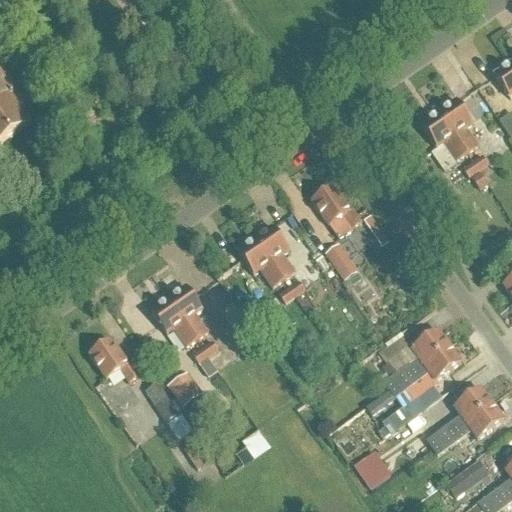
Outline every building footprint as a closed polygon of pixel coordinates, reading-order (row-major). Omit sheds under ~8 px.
[(511,102),(511,69),(511,68),(493,81),(509,104),(511,102)] [(0,147),(30,127),(19,110),(25,106),(0,70),(0,147)] [(438,118),(468,161),(478,153),(465,134),(472,129),(456,106),(438,118)] [(511,117),(511,116),(498,124),(511,144),(511,117)] [(444,150),(457,168),(468,161),(438,118),(421,131),(437,154),(444,150)] [(464,173),(472,183),(491,169),(484,160),(480,163),(464,173)] [(342,223),(351,235),(361,228),(352,215),(349,217),(332,192),(311,207),(329,232),(342,223)] [(255,245),(284,287),(295,279),(282,261),(289,256),(273,233),(255,245)] [(485,251),(493,262),(511,248),(511,240),(508,235),(485,251)] [(260,276),(272,295),(284,287),(255,245),(237,258),(253,281),(260,276)] [(359,275),(341,247),(326,257),(345,285),(359,275)] [(511,283),(503,291),(511,303),(511,283)] [(298,284),(278,298),(284,307),(304,294),(298,284)] [(168,305),(197,347),(208,339),(196,321),(202,316),(186,293),(168,305)] [(173,336),(186,354),(197,347),(168,305),(150,317),(166,341),(173,336)] [(273,331),(290,357),(301,349),(284,323),(273,331)] [(399,377),(383,388),(389,396),(449,352),(437,336),(411,355),(410,353),(391,366),(399,377)] [(127,370),(110,345),(89,360),(106,386),(120,376),(129,389),(139,382),(130,368),(127,370)] [(211,346),(201,353),(208,363),(218,356),(211,346)] [(449,352),(389,396),(394,404),(395,404),(402,413),(417,403),(435,390),(436,387),(461,368),(449,352)] [(201,353),(191,360),(197,370),(208,363),(201,353)] [(177,392),(189,409),(210,394),(198,377),(177,392)] [(147,395),(168,426),(181,418),(160,387),(147,395)] [(425,446),(431,454),(491,410),(479,394),(453,413),(460,421),(425,446)] [(390,399),(367,415),(371,422),(395,406),(390,399)] [(402,413),(382,428),(390,439),(425,414),(417,403),(402,413)] [(431,454),(437,462),(471,437),(477,445),(503,426),(491,410),(431,454)] [(168,429),(179,445),(192,436),(180,420),(168,429)] [(245,453),(252,463),(270,452),(258,435),(241,446),(245,453)] [(183,458),(196,478),(211,468),(198,448),(183,458)] [(252,463),(245,453),(235,460),(242,470),(252,463)] [(375,458),(354,471),(370,495),(390,482),(375,458)] [(477,466),(444,490),(455,505),(488,481),(477,466)] [(477,509),(478,511),(489,511),(511,495),(511,470),(505,476),(511,484),(477,509)] [(511,495),(489,511),(505,511),(511,507),(511,495)]
